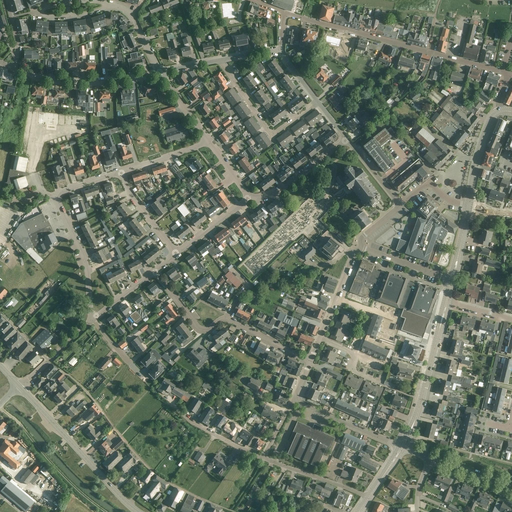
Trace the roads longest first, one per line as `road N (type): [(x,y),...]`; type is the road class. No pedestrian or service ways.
road 1 (residential): [(47,358),(151,471),(231,511)]
road 2 (residential): [(507,74),(283,13)]
road 3 (residential): [(308,361),(226,318),(195,327),(153,269)]
road 4 (secondary): [(138,511),(18,385)]
road 5 (secondary): [(402,445),(445,302)]
road 6 (residential): [(161,72),(83,82),(16,70)]
road 7 (residential): [(318,103),(271,133),(221,59)]
road 8 (residential): [(95,321),(86,262),(55,200)]
